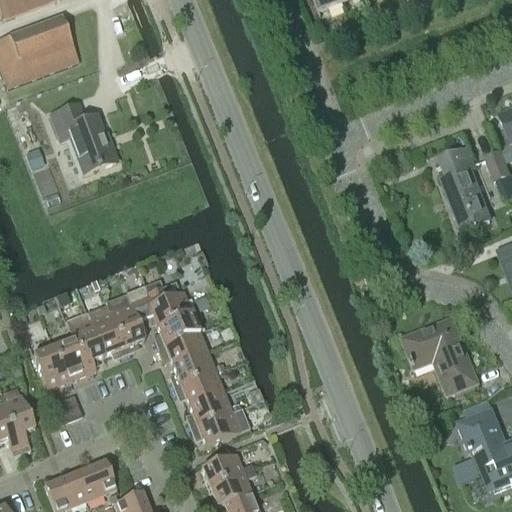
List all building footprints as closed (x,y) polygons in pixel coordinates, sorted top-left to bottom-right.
[(54,1),(56,0),(0,0),(0,18),(2,24),(55,4),(54,1)] [(311,0),(318,18),(342,9),(338,0),(311,0)] [(338,0),(342,9),(363,0),(338,0)] [(0,77),(5,93),(78,66),(61,19),(0,42),(0,77)] [(82,180),(115,167),(109,150),(106,152),(94,122),(83,126),(76,110),(49,120),(55,137),(65,134),(82,180)] [(511,115),(499,121),(510,149),(511,148),(511,115)] [(461,238),(490,227),(470,176),(475,174),(467,155),(442,165),(449,183),(441,186),(461,238)] [(500,157),(484,163),(493,187),(510,181),(500,157)] [(511,251),(497,258),(511,296),(511,251)] [(133,308),(140,326),(151,321),(156,333),(191,318),(183,297),(166,304),(162,293),(147,299),(148,302),(133,308)] [(105,309),(126,360),(134,357),(131,350),(143,345),(136,327),(140,326),(133,308),(130,310),(125,299),(103,307),(104,309),(105,309)] [(85,317),(103,362),(115,357),(117,364),(126,360),(105,309),(104,309),(85,317)] [(72,344),(87,380),(95,377),(91,367),(103,362),(85,317),(64,326),(68,335),(71,345),(72,344)] [(153,346),(155,350),(157,355),(199,338),(191,318),(156,333),(160,344),(153,346)] [(446,401),(479,389),(474,376),(469,378),(449,326),(402,345),(413,372),(432,364),(446,401)] [(167,361),(172,372),(207,358),(199,338),(157,355),(160,363),(167,361)] [(67,388),(87,380),(72,344),(71,345),(52,352),(67,388)] [(46,397),(67,388),(52,352),(32,361),(46,397)] [(170,387),(173,395),(215,378),(207,358),(172,372),(177,384),(170,387)] [(183,401),(188,413),(223,398),(215,378),(173,395),(177,403),(183,401)] [(186,427),(189,435),(231,418),(223,398),(188,413),(192,424),(186,427)] [(0,447),(5,445),(12,462),(29,455),(22,438),(33,434),(20,401),(0,409),(0,447)] [(52,410),(60,431),(81,423),(73,402),(52,410)] [(231,418),(189,435),(193,443),(199,441),(204,453),(240,438),(249,435),(241,414),(231,418)] [(490,416),(459,429),(469,456),(479,479),(486,476),(495,496),(511,488),(511,447),(504,450),(490,416)] [(200,475),(208,494),(243,480),(245,485),(255,481),(251,470),(241,474),(235,461),(200,475)] [(74,479),(85,508),(116,495),(104,467),(74,479)] [(43,491),(51,511),(73,511),(85,508),(74,479),(43,491)] [(215,511),(217,511),(223,510),(222,509),(250,498),(245,485),(243,480),(208,494),(215,511)] [(146,511),(141,498),(113,509),(113,511),(146,511)] [(223,510),(223,511),(255,511),(250,498),(222,509),(223,510)]
